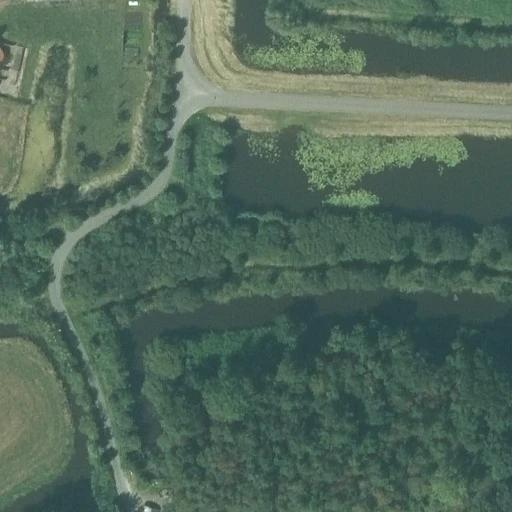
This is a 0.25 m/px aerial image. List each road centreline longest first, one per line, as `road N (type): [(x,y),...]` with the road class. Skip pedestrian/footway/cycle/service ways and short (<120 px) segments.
road 1 (unclassified): [(181,98),(161,178),(68,237),(51,269),(50,290),(97,394),(130,511)]
road 2 (unclassified): [(511,113),(181,98)]
